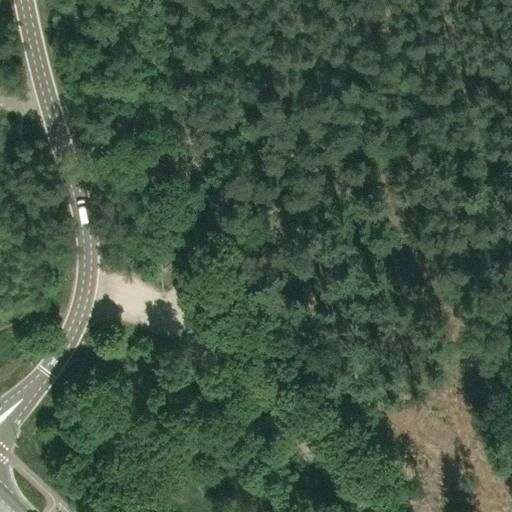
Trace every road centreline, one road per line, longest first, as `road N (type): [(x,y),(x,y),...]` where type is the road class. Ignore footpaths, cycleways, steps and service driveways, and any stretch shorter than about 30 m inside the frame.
road 1 (tertiary): [(16,414),(71,336),(86,272),(81,213),(23,0)]
road 2 (track): [(83,297),(158,304),(202,324),(365,511)]
